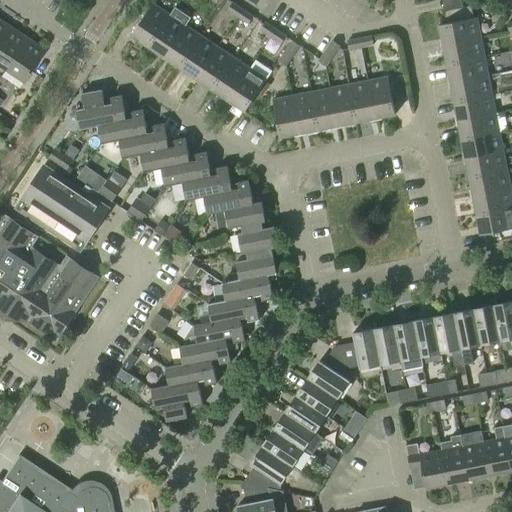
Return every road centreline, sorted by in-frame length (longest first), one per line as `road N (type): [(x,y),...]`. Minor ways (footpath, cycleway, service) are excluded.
road 1 (residential): [(282,174),(13,0)]
road 2 (residential): [(189,472),(309,301)]
road 3 (residential): [(61,388),(148,260)]
road 4 (residential): [(189,472),(61,388)]
road 5 (residential): [(282,174),(429,144)]
road 6 (residential): [(309,301),(454,273)]
road 7 (residential): [(429,144),(407,0)]
road 8 (residential): [(454,273),(429,144)]
road 9 (residential): [(309,301),(282,174)]
